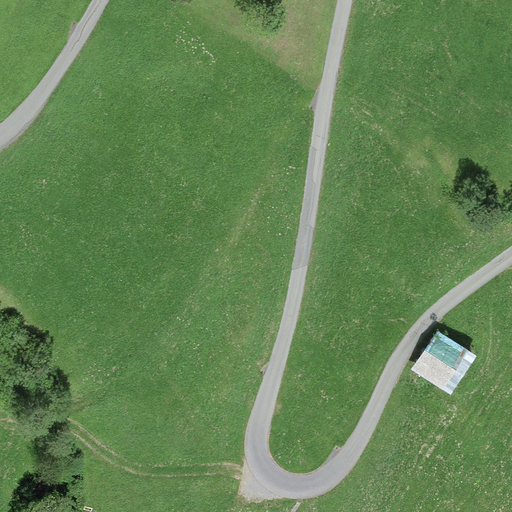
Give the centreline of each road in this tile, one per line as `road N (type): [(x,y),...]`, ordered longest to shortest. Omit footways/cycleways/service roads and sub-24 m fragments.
road 1 (unclassified): [(511,255),(416,334),(357,443),(323,480),(285,486),(257,465),(257,430),(283,352),(344,0)]
road 2 (unclassified): [(100,0),(45,89),(0,137)]
